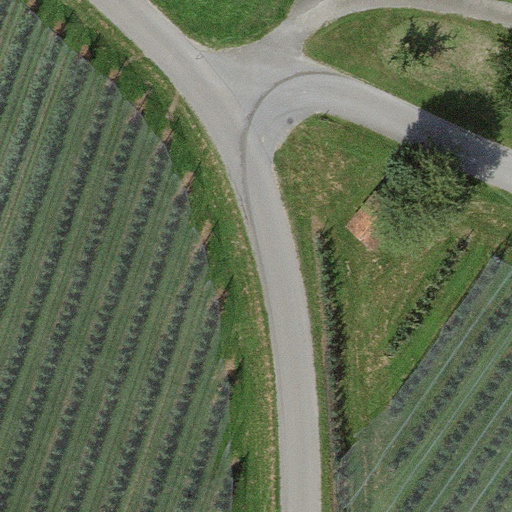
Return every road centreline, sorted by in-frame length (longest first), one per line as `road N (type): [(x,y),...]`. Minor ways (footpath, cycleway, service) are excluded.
road 1 (residential): [(130,0),(219,91),(257,172),(281,249),(304,511)]
road 2 (track): [(511,181),(339,103),(284,88),(219,91)]
